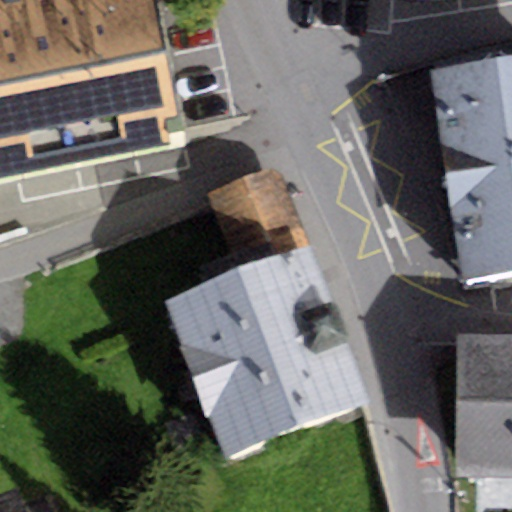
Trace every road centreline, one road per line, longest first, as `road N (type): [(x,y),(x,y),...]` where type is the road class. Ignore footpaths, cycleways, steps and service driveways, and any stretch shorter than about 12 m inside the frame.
road 1 (unclassified): [(424,511),(399,407),(303,135)]
road 2 (residential): [(0,262),(100,229),(303,135)]
road 3 (unclassified): [(283,84),(511,22)]
